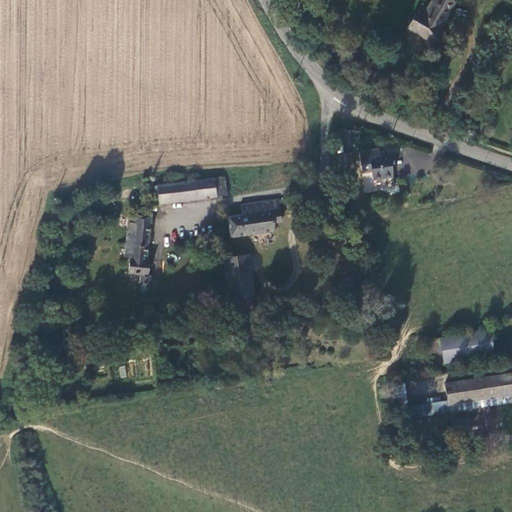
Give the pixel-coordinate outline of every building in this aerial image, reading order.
[(434,33),(451,5),(442,0),(430,0),(418,19),(411,16),(403,30),(409,33),(414,37),(419,42),(423,48),(437,37),(434,33)] [(359,160),(363,178),(372,176),(391,173),(389,162),(380,163),(379,156),(359,160)] [(349,174),(346,160),(343,160),(343,163),(340,164),(341,176),(349,174)] [(393,182),(391,173),(372,176),(374,185),(393,182)] [(157,208),(213,202),(224,200),(222,183),(148,192),(150,207),(156,205),(157,208)] [(280,226),(276,202),(258,205),(239,208),(239,222),(226,224),(229,242),(274,235),(273,227),(280,226)] [(143,269),(149,223),(127,224),(123,264),(129,265),(129,269),(128,268),(127,281),(140,282),(140,290),(142,290),(141,292),(141,294),(142,296),(144,297),(146,296),(148,294),(147,291),(150,291),(150,284),(150,282),(146,281),(147,269),(143,269)] [(245,259),(231,262),(222,264),(223,279),(229,306),(253,301),(245,259)] [(487,333),(427,345),(430,363),(444,361),(445,366),(492,358),(487,333)] [(120,378),(126,377),(125,365),(118,366),(120,378)] [(450,410),(511,399),(511,375),(446,386),(450,410)] [(396,405),(399,426),(411,423),(409,416),(406,416),(403,403),(396,405)] [(468,439),(466,427),(451,428),(453,442),(468,439)]
